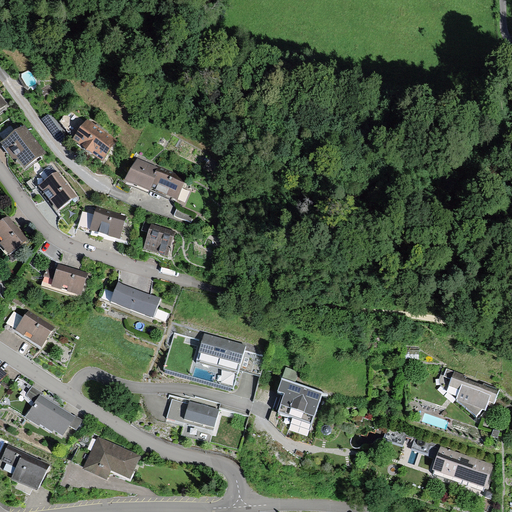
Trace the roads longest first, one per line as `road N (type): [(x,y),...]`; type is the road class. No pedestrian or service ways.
road 1 (residential): [(511,340),(434,317),(219,289),(135,267),(67,244),(0,172)]
road 2 (residential): [(62,392),(95,374),(117,385),(184,388),(248,406),(281,438),(308,447)]
road 3 (residential): [(62,392),(115,424),(213,460),(251,503)]
road 4 (residential): [(251,503),(88,511)]
road 5 (residential): [(0,73),(101,186)]
road 6 (residential): [(377,511),(251,503)]
